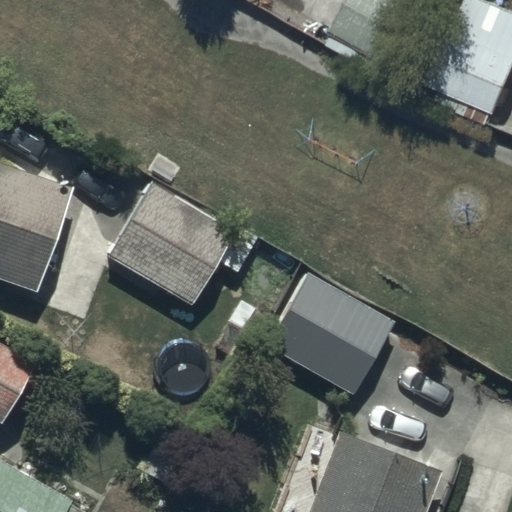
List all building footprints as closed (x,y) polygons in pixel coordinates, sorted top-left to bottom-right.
[(429,0),(347,0),(325,39),(366,62),(374,46),(397,59),(429,0)] [(511,57),(511,5),(500,0),(465,0),(454,25),(446,22),(424,74),(492,104),(511,57)] [(67,177),(0,155),(0,273),(33,284),(67,177)] [(226,224),(146,177),(104,248),(186,297),(211,255),(232,268),(254,231),(231,217),(226,224)] [(390,315),(304,269),(265,343),(351,389),(390,315)] [(0,403),(28,356),(0,338),(0,403)] [(416,511),(435,463),(335,426),(308,416),(272,511),(416,511)] [(64,493),(0,457),(0,511),(83,511),(60,499),(64,493)]
